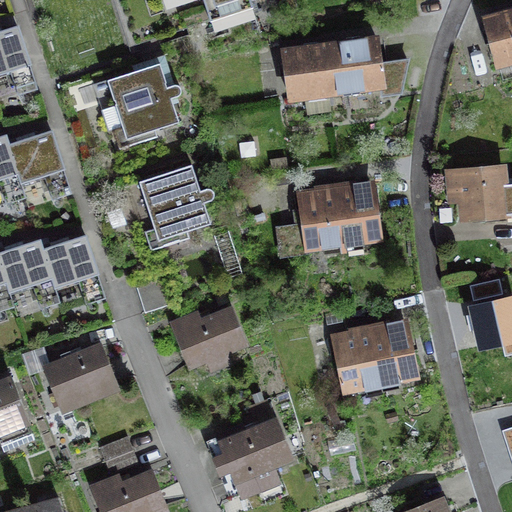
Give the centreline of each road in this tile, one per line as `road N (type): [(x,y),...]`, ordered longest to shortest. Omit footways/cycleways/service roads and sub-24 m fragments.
road 1 (residential): [(202,511),(122,318),(16,0)]
road 2 (residential): [(461,0),(423,126),(423,243),(442,353),(491,511)]
